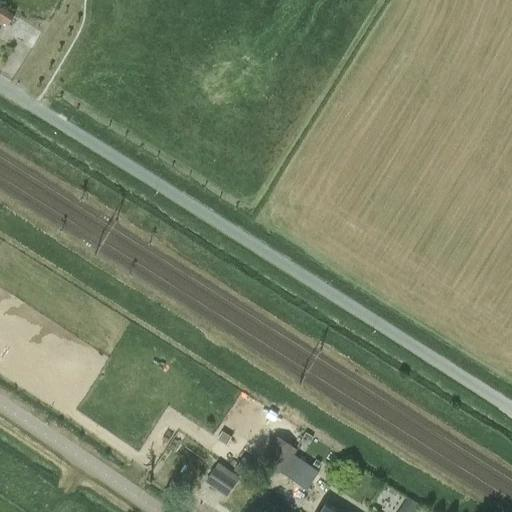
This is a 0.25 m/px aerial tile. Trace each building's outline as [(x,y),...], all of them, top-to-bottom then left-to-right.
[(0,20),(8,26),(9,25),(13,28),(8,35),(32,49),(43,30),(19,16),(19,17),(0,4),(0,20)] [(231,438),(222,432),(217,439),(226,445),(231,438)] [(282,472),(297,449),(276,436),(261,459),(282,472)] [(281,487),(300,500),(320,470),(295,454),(283,473),(287,476),(281,487)] [(233,470),(250,481),(259,468),(243,457),(233,470)] [(205,482),(227,497),(240,478),(218,463),(205,482)] [(408,496),(398,511),(399,511),(414,511),(420,503),(408,496)] [(345,511),(328,500),(320,511),(345,511)]
